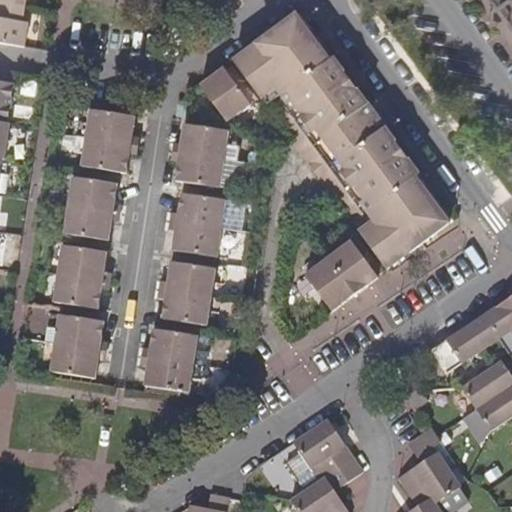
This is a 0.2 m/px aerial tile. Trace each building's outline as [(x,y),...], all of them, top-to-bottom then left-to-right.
[(27,0),(0,0),(0,3),(27,8),(27,0)] [(511,0),(494,0),(511,23),(511,0)] [(27,8),(0,3),(0,43),(26,47),(30,25),(24,24),(27,8)] [(294,144),(343,209),(356,225),(390,272),(395,268),(452,225),(417,178),(419,176),(380,122),(374,127),(367,117),(373,113),(333,59),(330,61),(296,16),(233,62),(268,109),(287,134),(294,144)] [(220,71),(200,86),(229,124),(253,106),(225,67),(220,71)] [(0,70),(0,82),(11,84),(13,72),(0,70)] [(16,85),(11,84),(0,82),(0,124),(9,126),(16,85)] [(90,113),(87,136),(133,143),(133,136),(135,127),(136,119),(90,113)] [(380,122),(373,113),(367,117),(374,127),(380,122)] [(11,126),(9,126),(0,124),(0,160),(3,161),(6,162),(11,126)] [(181,149),(180,155),(226,162),(230,133),(184,126),(182,136),(181,149)] [(114,169),(128,171),(130,160),(132,148),(133,143),(87,136),(82,165),(114,169)] [(226,162),(180,155),(179,161),(177,176),(176,183),(196,186),(222,190),(226,162)] [(119,181),(113,181),(74,176),(70,203),(115,210),(116,203),(117,190),(119,181)] [(228,203),(194,198),(181,196),(180,207),(178,219),(177,225),(224,231),(228,203)] [(114,215),(115,210),(70,203),(66,232),(105,237),(111,238),(112,228),(114,215)] [(173,252),(186,254),(219,259),(224,231),(177,225),(176,230),(174,243),(173,252)] [(357,296),(379,280),(351,242),(330,258),(357,296)] [(109,250),(103,249),(64,243),(60,271),(105,278),(106,271),(108,259),(109,250)] [(333,314),(357,296),(330,258),(307,276),(333,314)] [(218,271),(185,266),(171,264),(169,274),(167,288),(167,293),(213,300),(218,271)] [(105,278),(60,271),(55,300),(95,306),(101,307),(103,297),(104,283),(105,278)] [(163,321),(176,323),(209,328),(213,300),(167,293),(166,299),(164,312),(163,321)] [(511,299),(487,316),(502,339),(511,332),(511,299)] [(106,327),(107,319),(93,317),(61,312),(57,341),(103,348),(104,342),(106,327)] [(502,339),(487,316),(448,342),(463,365),(502,339)] [(201,339),(175,334),(154,331),(152,342),(150,355),(150,360),(196,367),(201,339)] [(511,332),(502,339),(511,353),(511,332)] [(103,348),(57,341),(53,373),(98,380),(100,368),(102,353),(103,348)] [(196,367),(150,360),(149,366),(147,379),(146,387),(192,394),(196,367)] [(481,410),(511,389),(511,370),(506,362),(467,388),(481,410)] [(415,412),(428,403),(410,379),(399,386),(415,412)] [(249,398),(259,413),(287,395),(277,380),(249,398)] [(495,431),(511,420),(511,389),(481,410),(495,431)] [(479,413),(466,421),(476,438),(489,430),(479,413)] [(347,448),(327,421),(293,444),(301,455),(287,464),(299,482),(313,473),(312,471),(347,448)] [(444,442),(441,436),(436,429),(426,435),(413,444),(422,458),(424,456),(428,461),(416,469),(439,504),(440,503),(463,487),(437,447),(444,442)] [(295,511),(333,511),(347,503),(337,488),(342,484),(344,488),(367,473),(358,460),(295,500),(287,499),(295,511)] [(445,511),(440,503),(439,504),(416,469),(403,478),(418,501),(421,499),(425,505),(414,511),(445,511)] [(188,511),(227,511),(230,499),(213,496),(210,510),(193,507),(189,510),(188,511)]
